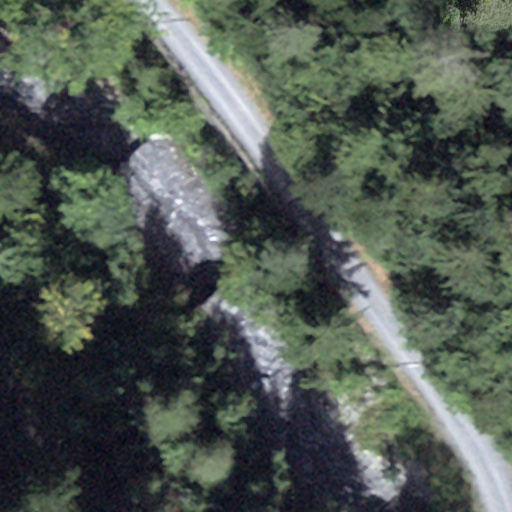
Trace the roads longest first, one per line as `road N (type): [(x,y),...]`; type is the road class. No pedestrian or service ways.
road 1 (track): [(144,0),(487,463),(507,511)]
road 2 (track): [(110,511),(0,390)]
